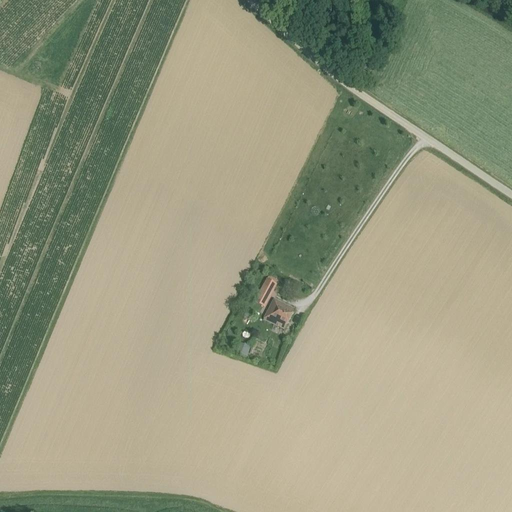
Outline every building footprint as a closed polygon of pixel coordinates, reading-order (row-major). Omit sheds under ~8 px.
[(280,279),(270,274),(267,279),(268,279),(277,285),(280,279)] [(277,285),(268,279),(264,287),(273,291),(277,285)] [(264,287),(255,303),(264,308),(273,291),(264,287)] [(295,311),(274,300),(263,321),(284,330),(295,311)] [(250,348),(241,344),(237,354),(246,357),(250,348)]
